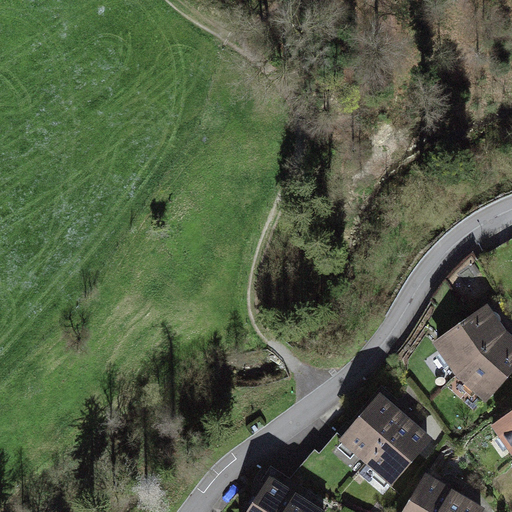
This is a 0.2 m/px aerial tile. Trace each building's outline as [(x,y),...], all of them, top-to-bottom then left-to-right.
[(484,312),(438,342),(460,374),(502,331),(484,312)] [(511,366),(511,343),(502,331),(460,374),(487,398),(511,366)] [(375,398),(340,440),(364,459),(398,417),(375,398)] [(424,438),(398,417),(364,459),(389,480),(424,438)] [(511,417),(497,428),(511,448),(511,417)] [(432,476),(405,511),(443,511),(456,494),(432,476)] [(269,481),(250,511),(285,511),(295,497),(269,481)] [(481,511),(456,494),(443,511),(481,511)] [(319,511),(295,497),(285,511),(319,511)]
